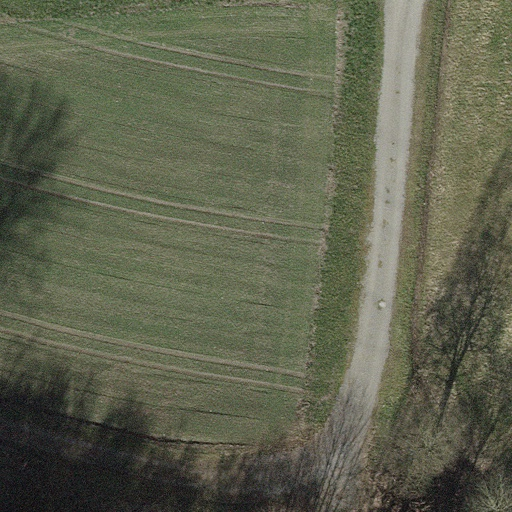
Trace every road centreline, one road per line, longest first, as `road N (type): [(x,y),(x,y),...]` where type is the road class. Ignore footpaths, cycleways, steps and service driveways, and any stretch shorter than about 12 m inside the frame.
road 1 (track): [(318,482),(350,444),(366,383),(408,0)]
road 2 (track): [(0,432),(243,489),(318,482)]
